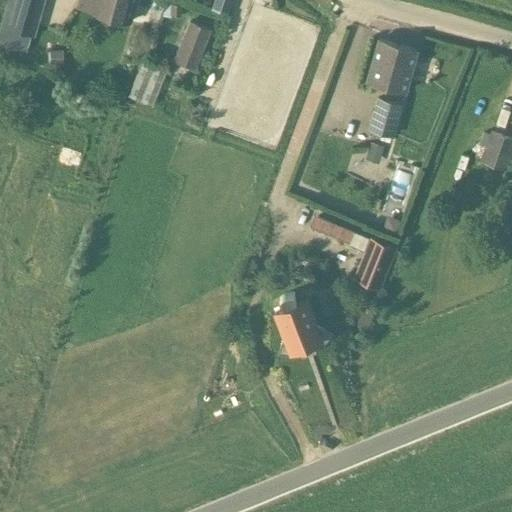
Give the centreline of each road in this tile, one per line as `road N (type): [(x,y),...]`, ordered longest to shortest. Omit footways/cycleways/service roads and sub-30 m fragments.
road 1 (unclassified): [(220,511),(511,392)]
road 2 (unclassified): [(511,38),(371,0)]
